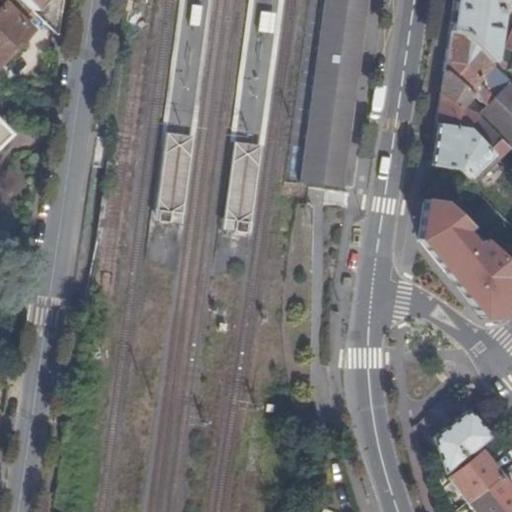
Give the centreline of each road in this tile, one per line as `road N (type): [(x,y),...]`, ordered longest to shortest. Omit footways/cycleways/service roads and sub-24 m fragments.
road 1 (tertiary): [(93,0),(17,511)]
road 2 (primary): [(371,291),(414,0)]
road 3 (primary): [(399,511),(374,435),(371,291)]
road 4 (residential): [(371,291),(403,297),(445,321),(494,367)]
